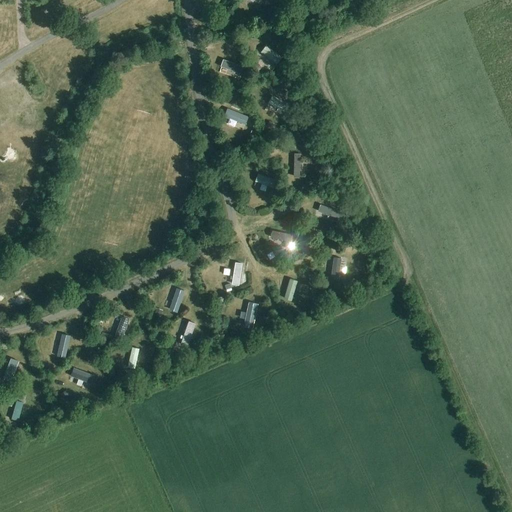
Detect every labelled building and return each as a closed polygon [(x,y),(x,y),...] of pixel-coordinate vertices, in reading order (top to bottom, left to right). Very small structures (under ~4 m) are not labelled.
[(282,57),(266,45),(261,52),(277,64),(282,57)] [(246,48),(242,55),(260,65),(264,57),(246,48)] [(244,66),(222,59),(219,68),(241,75),(244,66)] [(0,111),(10,107),(0,84),(0,111)] [(290,103),(272,94),(265,109),(283,117),(290,103)] [(250,117),(227,109),(224,117),(247,125),(250,117)] [(239,177),(237,184),(256,189),(258,182),(239,177)] [(317,222),(321,214),(303,205),(299,213),(317,222)] [(326,263),(317,261),(314,273),(322,275),(326,263)] [(149,308),(160,313),(168,296),(157,291),(149,308)] [(228,312),(231,306),(225,304),(222,310),(228,312)] [(103,341),(112,323),(106,320),(97,338),(103,341)] [(91,323),(90,330),(100,331),(101,324),(91,323)] [(156,342),(166,350),(182,331),(172,323),(156,342)] [(35,345),(34,351),(39,353),(37,359),(45,361),(48,348),(35,345)] [(53,378),(52,386),(77,389),(78,381),(53,378)]
